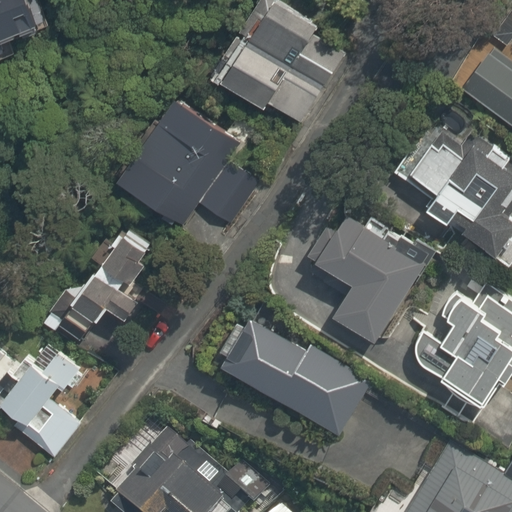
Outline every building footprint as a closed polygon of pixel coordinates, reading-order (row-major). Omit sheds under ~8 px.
[(10,53),(50,41),(37,0),(0,0),(0,65),(13,61),(10,53)] [(355,44),(279,0),(265,0),(224,73),(309,123),(355,44)] [(511,57),(496,46),(469,88),(511,115),(511,57)] [(247,130),(187,94),(136,179),(193,213),(199,201),(229,219),(258,170),(232,154),(247,130)] [(511,168),(437,112),(395,168),(508,252),(511,247),(511,168)] [(428,257),(346,211),(320,259),(363,283),(346,314),(385,335),(428,257)] [(162,243),(137,227),(118,256),(143,272),(162,243)] [(131,317),(148,294),(108,266),(73,314),(99,332),(117,306),(131,317)] [(449,334),(427,321),(420,332),(419,342),(420,349),(422,355),(428,361),(496,400),(511,372),(511,303),(493,293),(484,307),(454,290),(443,308),(458,317),(449,334)] [(257,311),(229,362),(337,422),(365,372),(257,311)] [(76,387),(90,368),(52,339),(30,367),(0,344),(0,401),(9,409),(14,402),(38,420),(33,427),(60,447),(84,416),(59,397),(70,382),(76,387)] [(225,471),(206,457),(210,451),(181,429),(119,509),(123,511),(214,511),(228,496),(214,485),(225,471)] [(511,511),(511,460),(504,473),(459,443),(413,511),(511,511)]
